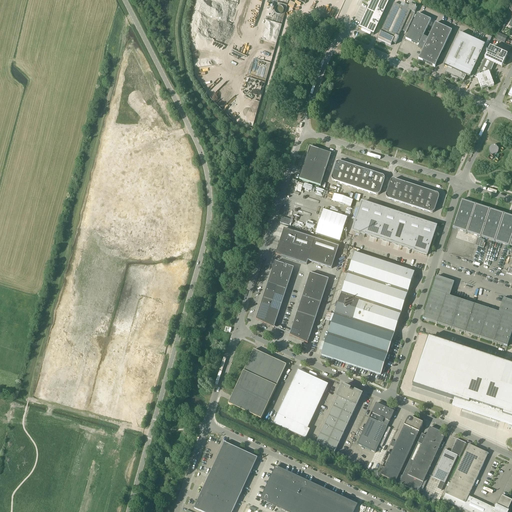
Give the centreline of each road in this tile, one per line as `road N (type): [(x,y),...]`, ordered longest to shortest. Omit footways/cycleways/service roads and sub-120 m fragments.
road 1 (unclassified): [(128,511),(209,206),(200,152),(123,0)]
road 2 (unclassified): [(301,130),(327,55),(343,38),(495,108)]
road 3 (unclassified): [(397,511),(205,423)]
road 4 (unclassified): [(236,328),(301,130)]
road 5 (unclassified): [(389,399),(236,328)]
road 6 (unclassified): [(460,182),(301,130)]
road 7 (unclassified): [(389,399),(436,255)]
road 8 (unclassified): [(511,455),(389,399)]
